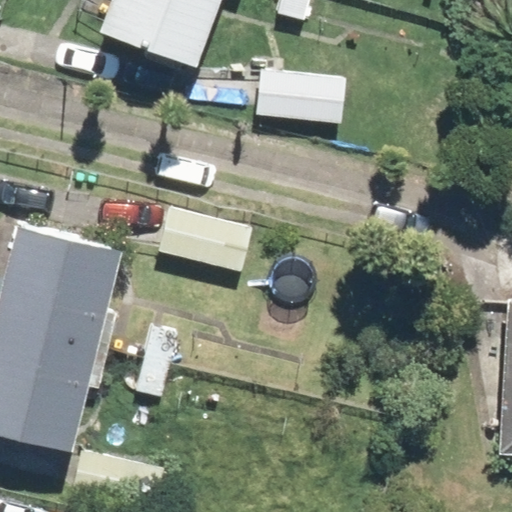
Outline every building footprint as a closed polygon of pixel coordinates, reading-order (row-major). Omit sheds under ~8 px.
[(184,69),(209,0),(96,0),(84,32),(184,69)] [(253,69),(249,117),(340,124),(344,76),(253,69)] [(163,204),(151,250),(238,272),(249,226),(163,204)] [(0,439),(62,454),(110,249),(0,224),(0,439)] [(511,299),(500,299),(493,457),(511,458),(511,299)] [(181,333),(126,321),(111,390),(166,402),(181,333)] [(79,436),(67,483),(157,505),(169,458),(79,436)]
